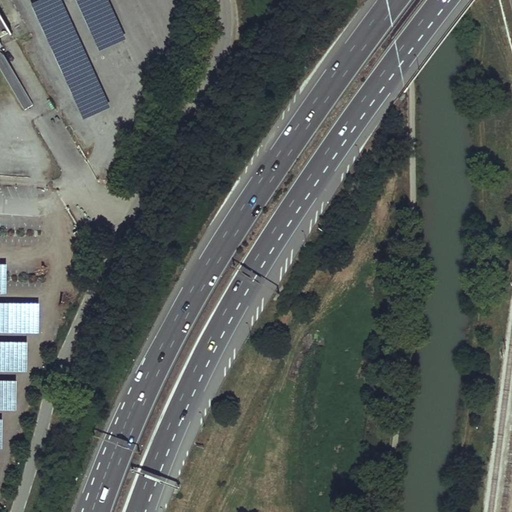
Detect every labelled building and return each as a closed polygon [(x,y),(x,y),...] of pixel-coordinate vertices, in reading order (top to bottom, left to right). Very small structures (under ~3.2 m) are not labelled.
[(111,107),(61,0),(40,0),(31,5),(84,120),(111,107)] [(127,38),(109,0),(75,0),(99,51),(127,38)] [(0,29),(12,33),(0,12),(0,29)] [(0,294),(8,295),(9,265),(0,264),(0,294)] [(0,332),(41,333),(41,303),(0,302),(0,332)] [(0,371),(29,372),(30,342),(0,341),(0,371)] [(0,411),(16,412),(17,382),(0,381),(0,411)]
